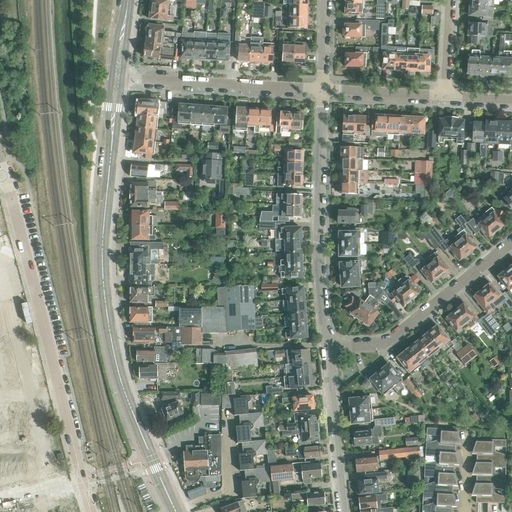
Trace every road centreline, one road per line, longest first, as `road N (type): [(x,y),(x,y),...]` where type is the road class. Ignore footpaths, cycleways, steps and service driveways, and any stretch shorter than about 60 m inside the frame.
road 1 (secondary): [(174,511),(127,405),(108,331),(100,248),(116,76)]
road 2 (unclassified): [(90,511),(3,178)]
road 3 (residential): [(327,348),(322,89)]
road 4 (residential): [(511,243),(385,342),(327,348)]
road 5 (residential): [(322,89),(116,76)]
road 6 (residential): [(343,511),(327,348)]
road 7 (residential): [(444,96),(322,89)]
